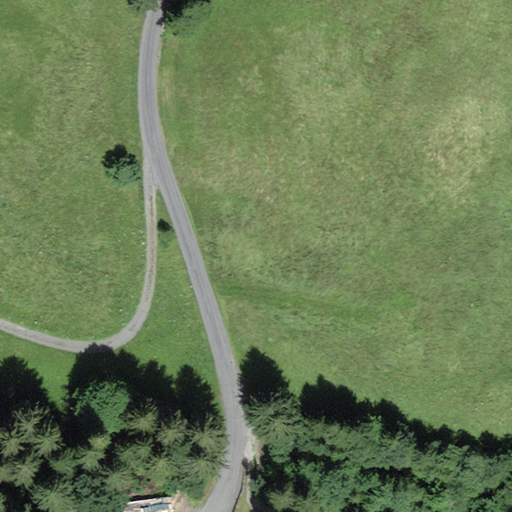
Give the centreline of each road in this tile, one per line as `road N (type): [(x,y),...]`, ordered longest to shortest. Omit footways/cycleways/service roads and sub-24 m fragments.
road 1 (unclassified): [(212,511),(235,449),(236,416),(153,150),(147,84),(159,0)]
road 2 (track): [(0,319),(93,347),(128,337),(153,281),(144,154),(153,150)]
